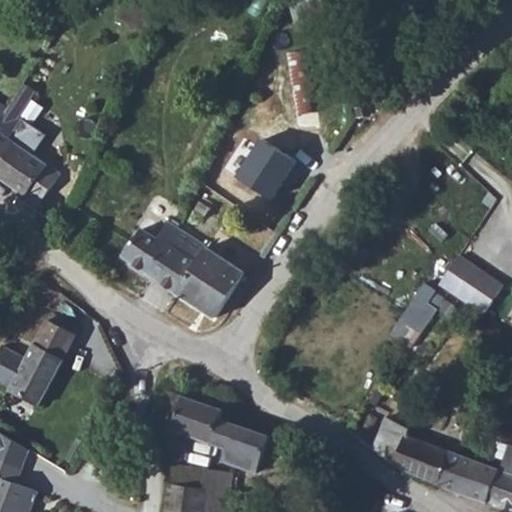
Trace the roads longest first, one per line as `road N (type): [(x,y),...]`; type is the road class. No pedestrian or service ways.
road 1 (unclassified): [(511,16),(333,203),(264,290),(221,363)]
road 2 (unclassified): [(221,363),(393,481),(467,511)]
road 3 (unclassified): [(0,209),(76,278),(157,333)]
road 4 (unclassified): [(157,333),(144,362),(147,511)]
